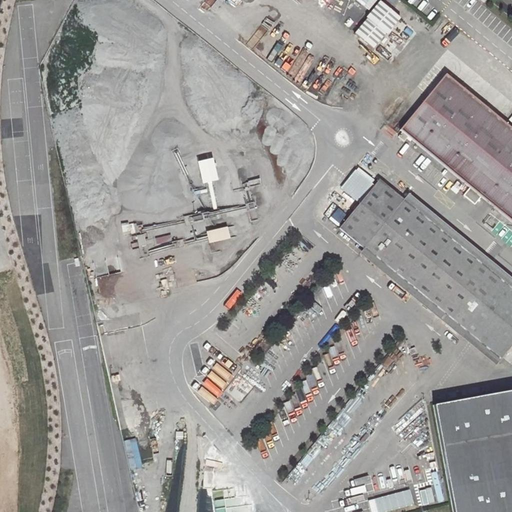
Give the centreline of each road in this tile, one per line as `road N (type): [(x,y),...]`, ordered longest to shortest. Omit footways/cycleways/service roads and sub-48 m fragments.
road 1 (unknown): [(35,80),(74,332),(121,511)]
road 2 (unknown): [(256,477),(402,306)]
road 3 (unknown): [(217,434),(363,273)]
road 4 (unknown): [(393,80),(331,28),(266,2)]
